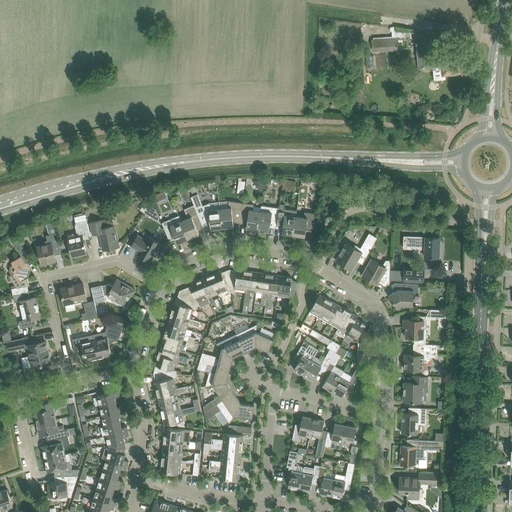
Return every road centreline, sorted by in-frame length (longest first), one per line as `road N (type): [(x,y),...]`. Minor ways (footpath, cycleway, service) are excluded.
road 1 (tertiary): [(459,162),(207,159),(121,172),(0,206)]
road 2 (residential): [(159,285),(178,265),(236,248),(294,257),(358,292),(382,326),(381,417)]
road 3 (tertiary): [(474,511),(485,190)]
road 4 (residential): [(70,384),(48,278),(117,261),(159,285)]
road 5 (tertiary): [(490,133),(504,0)]
road 6 (residential): [(263,502),(201,496),(139,476)]
